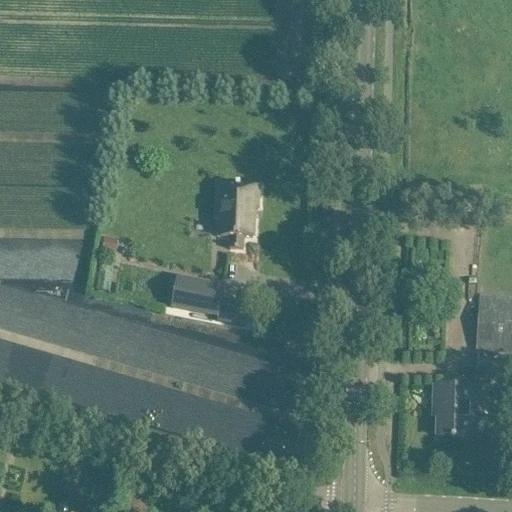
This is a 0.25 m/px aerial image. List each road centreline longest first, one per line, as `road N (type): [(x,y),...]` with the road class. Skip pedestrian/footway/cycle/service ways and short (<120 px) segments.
road 1 (tertiary): [(357,505),(367,0)]
road 2 (unclassified): [(357,505),(0,410)]
